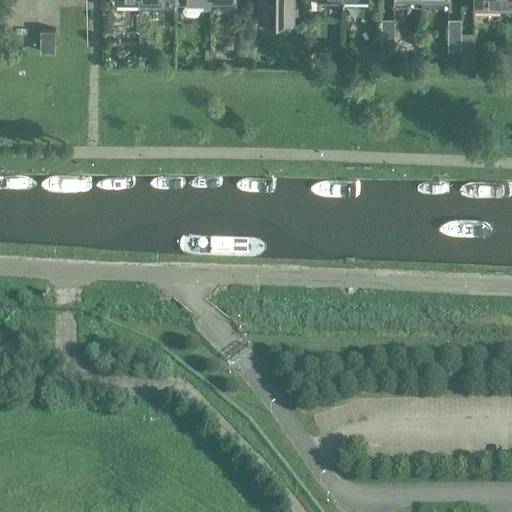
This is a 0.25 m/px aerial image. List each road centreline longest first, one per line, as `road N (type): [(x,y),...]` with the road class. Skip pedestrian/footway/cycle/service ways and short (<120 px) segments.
road 1 (unclassified): [(188,278),(354,504),(511,496)]
road 2 (unclassified): [(296,511),(188,394),(97,388),(69,368),(72,276)]
road 3 (unclassified): [(511,288),(188,278)]
